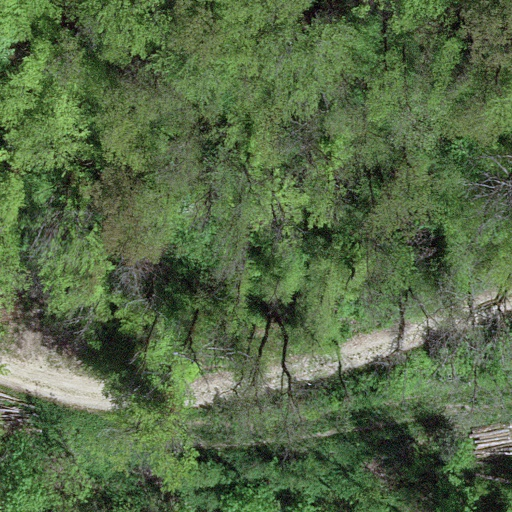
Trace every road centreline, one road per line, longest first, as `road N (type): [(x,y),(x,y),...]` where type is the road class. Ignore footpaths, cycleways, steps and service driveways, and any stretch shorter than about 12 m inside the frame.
road 1 (track): [(511,297),(303,372),(234,388),(172,396),(0,374)]
road 2 (track): [(60,387),(102,418),(153,434),(228,440),(511,395)]
